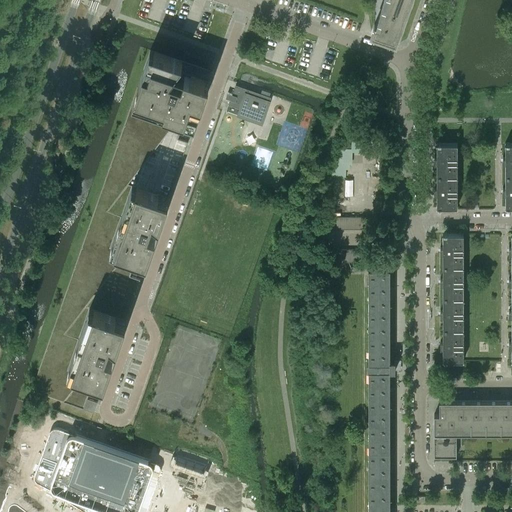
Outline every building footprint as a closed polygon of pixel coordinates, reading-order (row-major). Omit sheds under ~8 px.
[(373,0),(374,23),(371,31),(395,40),(409,0),(373,0)] [(202,88),(205,81),(190,76),(190,75),(190,76),(175,71),(182,61),(154,51),(146,72),(143,71),(132,100),(194,122),(205,92),(206,89),(202,88)] [(263,117),(269,100),(271,97),(235,84),(228,105),(263,117)] [(434,156),(434,163),(434,162),(436,162),(436,175),(457,175),(457,143),(440,143),(440,142),(438,142),(438,143),(436,143),(436,157),(434,157),(434,156)] [(503,156),(502,156),(502,163),(503,163),(503,162),(505,162),(505,175),(511,174),(511,143),(509,143),(509,142),(506,142),(506,143),(505,143),(505,156),(503,156)] [(97,173),(18,399),(89,423),(93,412),(97,402),(101,392),(104,382),(111,362),(123,327),(126,320),(140,279),(143,269),(147,260),(154,239),(159,224),(166,204),(168,197),(136,186),(132,185),(97,173)] [(511,174),(505,175),(505,188),(503,188),(503,187),(502,187),(502,194),(503,194),(503,193),(505,193),(505,207),(506,207),(509,207),(511,206),(511,174)] [(457,175),(436,175),(436,188),(434,188),(434,187),(434,194),(435,194),(435,193),(436,193),(436,207),(438,207),(438,208),(440,208),(440,207),(457,207),(457,175)] [(344,197),(344,176),(334,176),(333,196),(344,197)] [(442,252),(442,265),(463,265),(463,233),(446,233),(444,233),(442,233),(442,247),(440,247),(440,246),(440,253),(440,252),(442,252)] [(463,265),(442,265),(442,278),(441,278),(441,277),(440,277),(440,284),(441,284),(442,283),(442,297),(463,297),(463,265)] [(389,511),(389,370),(390,369),(398,369),(398,366),(399,366),(399,360),(398,360),(390,360),(390,362),(389,362),(390,268),(368,268),(368,362),(367,362),(367,369),(368,369),(368,511),(389,511)] [(463,297),(442,297),(442,310),(441,310),(441,309),(440,309),(440,316),(441,316),(441,315),(442,315),(442,328),(463,328),(463,297)] [(463,328),(442,328),(442,341),(441,341),(441,340),(440,340),(440,347),(441,347),(442,347),(442,360),(444,360),(444,361),(446,361),(446,360),(463,360),(463,328)] [(456,429),(462,429),(511,428),(511,403),(501,404),(501,403),(500,403),(500,404),(486,404),(486,403),(485,403),(485,404),(471,404),(471,403),(470,403),(470,404),(456,404),(456,403),(455,403),(455,404),(448,404),(448,413),(445,413),(445,400),(439,400),(439,414),(434,414),(434,456),(456,456),(456,429)] [(35,475),(35,476),(35,477),(36,478),(36,479),(37,480),(38,480),(38,481),(39,481),(89,511),(136,511),(139,504),(141,505),(144,497),(154,468),(154,467),(155,467),(155,466),(155,465),(154,464),(154,463),(154,462),(153,462),(153,461),(152,461),(152,460),(151,460),(150,460),(150,459),(59,428),(58,427),(57,427),(56,427),(55,427),(55,428),(54,428),(53,428),(53,429),(52,429),(51,430),(51,431),(50,431),(50,432),(36,473),(36,474),(35,474),(35,475)]
